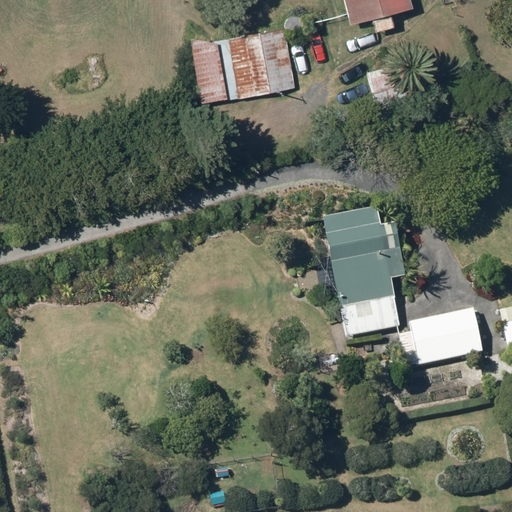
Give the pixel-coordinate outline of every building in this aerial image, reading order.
[(334,0),(340,22),(366,15),(370,30),(397,23),(393,9),(408,5),(406,0),(334,0)] [(188,39),(195,103),(293,92),(286,28),(188,39)] [(399,328),(379,201),(318,211),(324,255),(311,257),(317,299),(333,297),(339,337),(399,328)] [(511,306),(496,309),(499,328),(503,328),(507,355),(511,353),(511,306)] [(410,331),(399,333),(408,383),(376,389),(378,400),(389,398),(391,414),(476,399),(474,388),(483,387),(478,358),(486,356),(477,307),(408,319),(410,331)]
